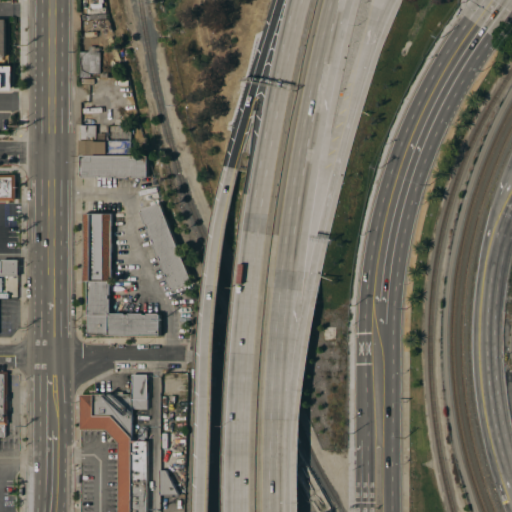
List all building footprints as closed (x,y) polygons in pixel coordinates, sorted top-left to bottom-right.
[(90,46),(96,46),(96,47),(100,47),(100,49),(101,49),(101,53),(108,53),(108,58),(106,58),(106,60),(108,60),(108,70),(107,70),(107,72),(109,72),(110,77),(81,77),(80,51),(90,51),(90,46)] [(0,66),(13,66),(13,90),(0,90),(0,66)] [(82,156),(82,155),(80,155),(80,139),(81,139),(81,126),(97,126),(97,140),(102,140),(102,141),(107,141),(108,126),(130,126),(130,124),(132,124),(132,157),(82,156)] [(149,176),(147,176),(147,178),(133,178),(133,176),(129,176),(129,178),(117,178),(117,176),(113,176),(113,178),(101,178),(101,176),(98,176),(98,178),(83,177),(83,176),(82,176),(82,156),(132,157),(149,157),(149,176)] [(0,174),(17,174),(16,200),(0,200),(0,174)] [(156,204),(161,202),(192,282),(172,290),(172,288),(170,289),(166,277),(167,277),(166,274),(165,274),(160,260),(161,260),(159,256),(158,257),(153,243),(154,243),(153,239),(152,240),(147,228),(149,228),(147,225),(146,225),(144,218),(141,211),(142,211),(142,210),(156,204)] [(113,218),(113,281),(110,281),(110,282),(111,283),(111,295),(110,295),(110,298),(111,298),(111,313),(126,313),(126,314),(129,314),(129,313),(144,313),(144,314),(148,314),(148,313),(160,313),(160,314),(161,314),(161,335),(89,335),(89,315),(89,281),(84,281),(84,218),(84,213),(113,213),(113,218)] [(0,278),(2,278),(2,298),(0,298),(0,261),(2,261),(2,260),(19,260),(19,275),(0,275),(0,278)] [(0,371),(9,371),(9,424),(6,424),(6,437),(0,437),(0,371)] [(134,417),(133,417),(133,441),(134,441),(139,441),(148,441),(148,511),(118,511),(118,454),(118,443),(106,429),(80,429),(81,394),(94,394),(94,393),(116,394),(116,392),(124,392),(124,394),(133,394),(133,375),(134,375),(148,375),(148,417),(134,417)] [(161,495),(162,470),(166,470),(179,495),(161,495)]
